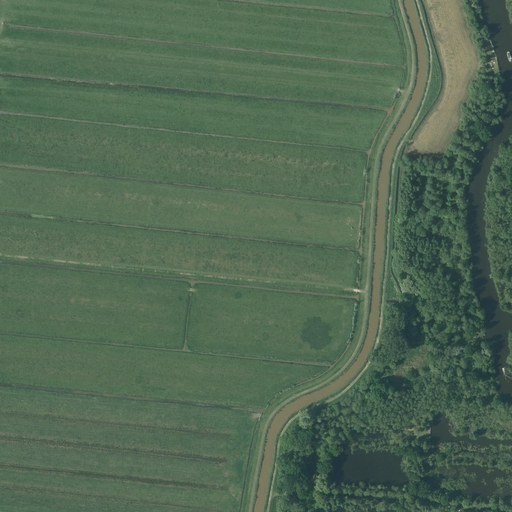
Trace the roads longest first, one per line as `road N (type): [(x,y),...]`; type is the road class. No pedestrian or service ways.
road 1 (track): [(0,45),(407,94)]
road 2 (track): [(0,255),(365,291)]
